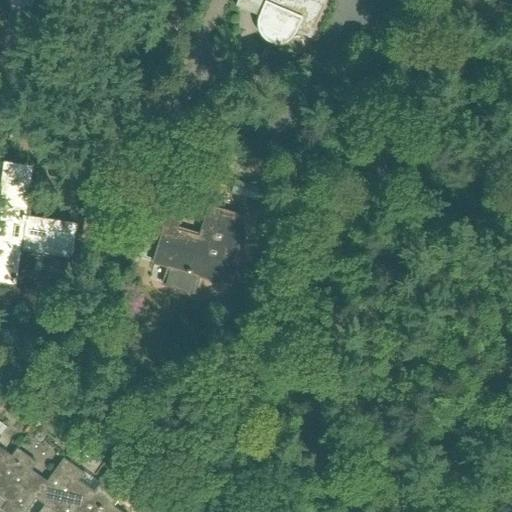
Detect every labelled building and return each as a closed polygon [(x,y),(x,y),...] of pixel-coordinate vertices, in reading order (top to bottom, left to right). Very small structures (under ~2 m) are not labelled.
[(238,0),(236,7),(262,18),(262,19),(261,21),(261,22),(261,24),(261,25),(261,27),(261,28),(262,29),(262,31),(263,32),(263,33),(264,35),(265,36),(266,37),(267,38),(268,39),(270,39),(271,40),(272,41),(274,41),(275,41),(277,41),(278,41),(280,41),(281,41),(283,41),(284,40),(285,40),(287,39),(288,38),(289,37),(290,36),(291,35),(292,34),(292,33),(293,31),(310,39),(327,0),(238,0)] [(244,188),(247,177),(223,171),(220,182),(244,188)] [(16,268),(19,249),(54,254),(70,256),(72,246),(75,226),(26,218),(26,216),(24,216),(27,200),(26,200),(28,189),(3,185),(0,203),(0,277),(15,280),(16,268)] [(233,215),(209,207),(200,238),(175,230),(182,208),(164,203),(157,226),(164,228),(153,263),(213,281),(230,286),(250,220),(233,215)] [(37,494),(42,488),(26,477),(36,462),(16,448),(6,462),(0,471),(0,490),(0,491),(0,511),(2,510),(3,511),(25,511),(38,495),(37,494)] [(42,488),(37,494),(38,495),(47,501),(39,511),(79,511),(89,498),(73,486),(83,472),(63,458),(42,488)] [(109,511),(108,511),(119,497),(99,484),(89,498),(79,511),(109,511)]
